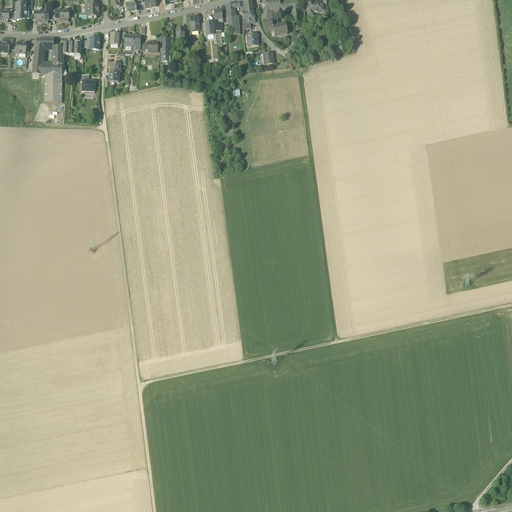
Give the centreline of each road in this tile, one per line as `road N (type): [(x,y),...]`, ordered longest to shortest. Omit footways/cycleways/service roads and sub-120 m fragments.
road 1 (track): [(511,305),(138,384)]
road 2 (track): [(254,0),(264,37),(299,73),(335,342)]
road 3 (track): [(138,384),(107,140)]
road 4 (residential): [(104,26),(236,0)]
road 5 (track): [(138,384),(154,511)]
